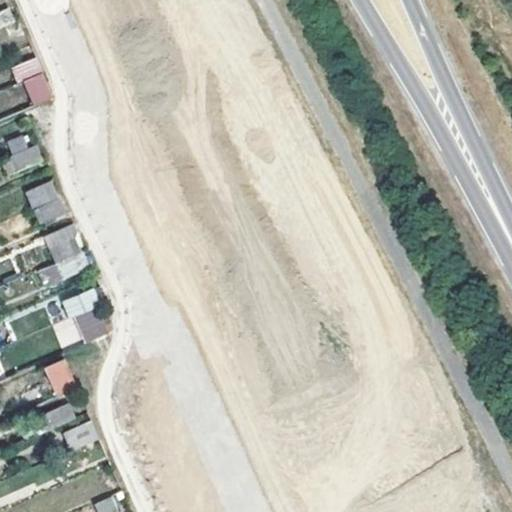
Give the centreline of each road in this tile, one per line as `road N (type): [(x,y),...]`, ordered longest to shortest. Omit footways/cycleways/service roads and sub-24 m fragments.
road 1 (track): [(20,0),(56,86),(62,177),(122,304),(126,332),(104,380),(101,409),(142,511)]
road 2 (residential): [(246,491),(148,307),(94,180),(91,96),(52,0)]
road 3 (secondary): [(361,0),(511,255)]
road 4 (secondary): [(511,241),(408,0)]
road 5 (residential): [(246,491),(388,430)]
